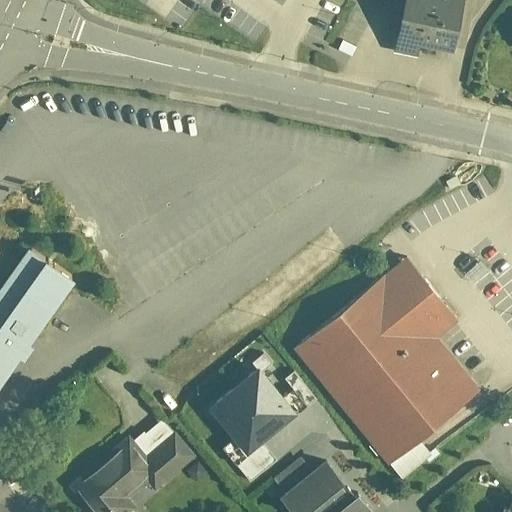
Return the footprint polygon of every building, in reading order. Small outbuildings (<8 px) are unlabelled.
[(463,0),(401,0),(393,49),(415,53),(417,41),(455,48),(463,0)] [(0,367),(66,274),(23,244),(0,275),(0,367)] [(296,347),(402,477),(425,458),(413,443),(478,389),(435,336),(457,319),(407,257),(385,275),(384,274),(296,347)] [(292,408),(254,363),(204,404),(241,450),(258,436),(292,408)] [(193,452),(172,428),(162,416),(144,431),(142,429),(131,438),(127,432),(115,442),(117,444),(69,484),(91,511),(89,511),(135,511),(132,508),(136,504),(133,502),(193,452)] [(275,457),(258,436),(241,450),(231,458),(248,480),(275,457)] [(270,477),(281,489),(308,466),(297,453),(270,477)] [(366,511),(371,508),(323,453),(308,466),(281,489),(272,497),(284,511),(366,511)] [(511,511),(511,491),(510,491),(503,511),(511,511)]
